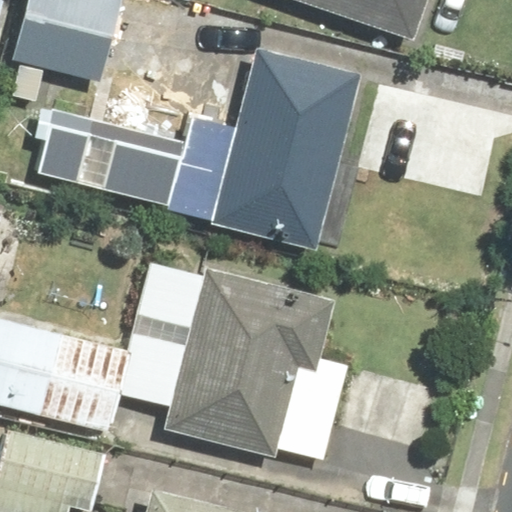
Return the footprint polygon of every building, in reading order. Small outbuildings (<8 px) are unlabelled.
[(103,0),(25,0),(10,61),(1,59),(0,61),(0,115),(38,125),(52,71),(83,79),(103,0)] [(267,0),(400,47),(417,0),(267,0)] [(307,255),(349,82),(240,55),(198,228),(307,255)] [(321,306),(140,267),(111,400),(155,410),(151,430),(314,466),(336,365),(309,359),(321,306)] [(0,413),(93,437),(114,355),(0,325),(0,413)] [(86,511),(99,455),(0,434),(0,511),(86,511)] [(218,511),(132,492),(127,511),(218,511)]
